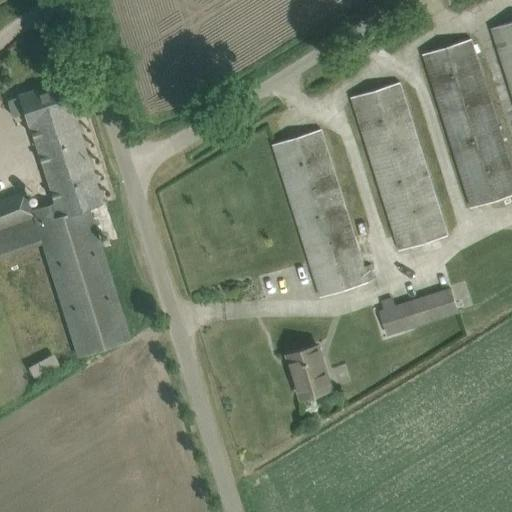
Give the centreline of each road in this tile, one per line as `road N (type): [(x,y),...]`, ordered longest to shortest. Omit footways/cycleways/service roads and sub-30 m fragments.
road 1 (unclassified): [(234,511),(126,169)]
road 2 (unclassified): [(126,169),(404,0)]
road 3 (unclassified): [(126,169),(74,0)]
